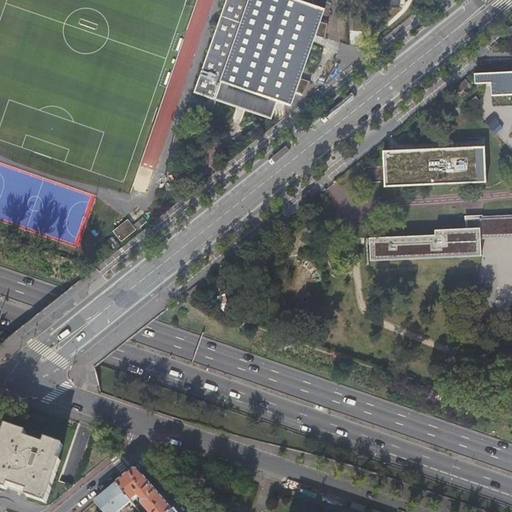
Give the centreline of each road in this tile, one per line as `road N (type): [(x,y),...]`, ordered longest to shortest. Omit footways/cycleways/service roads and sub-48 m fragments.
road 1 (tertiary): [(496,0),(19,380)]
road 2 (trunk): [(0,313),(511,494)]
road 3 (trunk): [(511,459),(0,281)]
road 4 (tertiary): [(144,422),(406,511)]
road 5 (tertiary): [(19,380),(144,422)]
